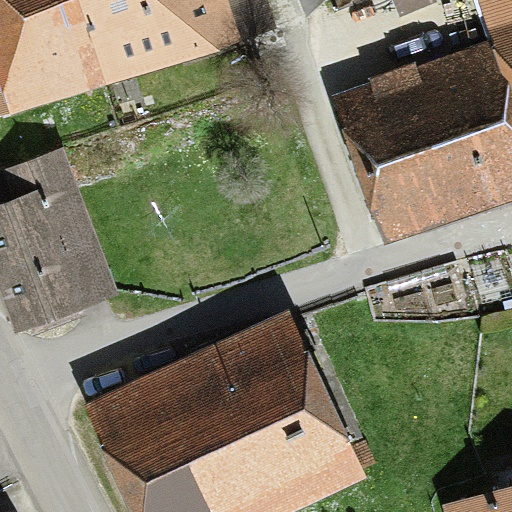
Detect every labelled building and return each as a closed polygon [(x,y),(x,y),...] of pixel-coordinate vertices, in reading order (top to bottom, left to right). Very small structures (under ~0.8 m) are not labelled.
[(0,0),(0,109),(12,106),(17,107),(15,100),(102,75),(79,0),(0,0)] [(79,0),(102,75),(229,37),(267,21),(260,0),(79,0)] [(511,0),(478,0),(493,46),(497,45),(511,86),(511,0)] [(338,102),(382,232),(511,186),(511,86),(497,45),(493,46),(338,102)] [(109,290),(57,152),(22,165),(33,193),(0,205),(0,276),(18,325),(31,320),(35,330),(59,321),(55,311),(109,290)] [(91,409),(138,511),(258,511),(371,460),(361,438),(346,445),(288,318),(91,409)] [(453,511),(511,511),(511,486),(451,505),(453,511)]
